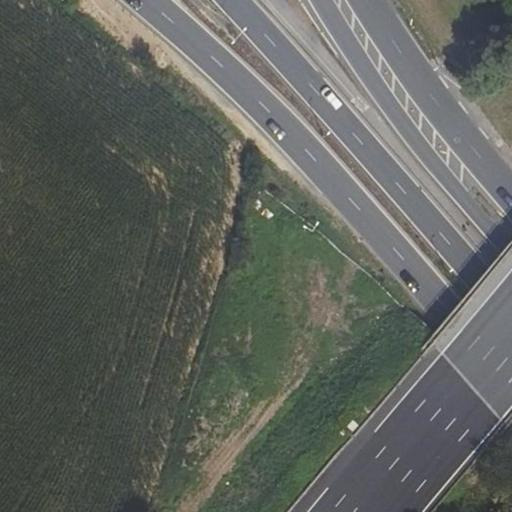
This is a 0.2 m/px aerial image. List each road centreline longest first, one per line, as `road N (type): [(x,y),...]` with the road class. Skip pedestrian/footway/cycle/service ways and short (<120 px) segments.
road 1 (primary): [(142,0),(345,193),(511,381)]
road 2 (primary): [(511,315),(230,0)]
road 3 (tertiary): [(344,0),(488,234),(511,260)]
road 4 (secondary): [(511,186),(413,70),(367,0)]
road 5 (motorway): [(511,337),(370,511)]
